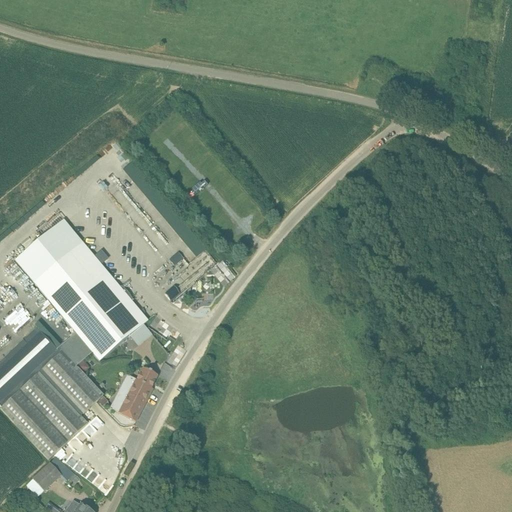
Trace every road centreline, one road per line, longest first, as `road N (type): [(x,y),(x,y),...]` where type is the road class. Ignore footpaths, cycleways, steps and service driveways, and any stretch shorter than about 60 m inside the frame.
road 1 (unclassified): [(109,511),(170,387),(255,262),(303,207),(407,118)]
road 2 (unclassified): [(407,118),(365,101),(0,28)]
